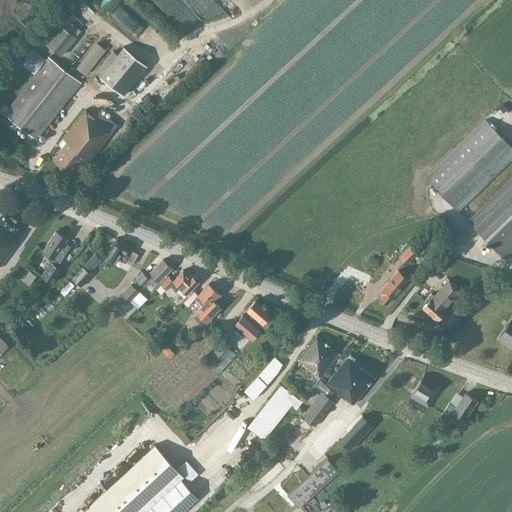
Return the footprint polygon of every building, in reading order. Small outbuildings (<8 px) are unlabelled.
[(165,0),(176,12),(184,5),(180,0),(165,0)] [(129,23),(137,9),(127,3),(119,17),(129,23)] [(55,20),(52,24),(40,39),(57,52),(72,33),(55,20)] [(78,64),(89,71),(107,43),(96,36),(78,64)] [(122,95),(146,66),(123,47),(106,67),(100,62),(92,71),(99,77),(122,95)] [(34,50),(22,65),(34,74),(3,113),(36,140),(82,82),(48,56),(46,59),(34,50)] [(166,91),(163,88),(166,85),(161,79),(139,99),(148,108),(166,91)] [(52,158),(72,174),(86,157),(90,160),(118,124),(99,109),(94,116),(85,109),(62,139),(66,142),(52,158)] [(458,212),(511,159),(511,147),(485,119),(425,177),(458,212)] [(503,258),(511,249),(511,177),(467,221),(503,258)] [(12,237),(23,224),(5,210),(0,215),(0,223),(6,228),(4,231),(0,228),(0,264),(18,241),(12,237)] [(70,246),(64,242),(67,238),(56,230),(42,252),(54,259),(59,262),(70,246)] [(138,254),(131,251),(133,247),(117,238),(106,257),(116,263),(118,258),(131,265),(138,254)] [(410,246),(398,257),(405,264),(417,253),(410,246)] [(158,282),(172,268),(162,258),(149,273),(147,275),(142,271),(135,279),(131,284),(131,283),(121,293),(137,309),(147,299),(139,291),(139,290),(143,286),(148,281),(154,287),(158,282)] [(50,262),(41,275),(50,281),(52,277),(55,278),(60,269),(50,262)] [(31,280),(38,270),(30,265),(24,275),(31,280)] [(82,267),(71,279),(80,288),(91,276),(82,267)] [(166,289),(170,285),(176,291),(179,288),(186,295),(199,282),(191,274),(189,276),(182,269),(173,279),(168,276),(161,285),(166,289)] [(387,303),(398,290),(397,289),(407,277),(400,271),(390,284),(387,281),(379,292),(382,295),(380,298),(387,303)] [(449,278),(441,286),(434,295),(431,293),(424,301),(426,303),(422,309),(436,321),(446,309),(445,308),(454,297),(462,289),(449,278)] [(197,294),(197,295),(195,297),(200,302),(202,304),(199,307),(195,311),(200,316),(207,322),(216,311),(220,308),(213,300),(220,293),(209,283),(197,294)] [(187,305),(195,297),(197,295),(197,294),(193,291),(183,302),(187,305)] [(258,327),(262,323),(270,313),(255,300),(246,309),(248,311),(244,315),(242,314),(234,324),(251,339),(260,329),(258,327)] [(511,316),(496,340),(511,350),(511,316)] [(316,379),(318,380),(320,378),(320,379),(340,354),(316,334),(297,359),(302,363),(301,365),(318,377),(316,379)] [(0,353),(8,345),(0,337),(0,353)] [(169,340),(163,345),(170,354),(176,350),(169,340)] [(220,374),(237,355),(227,347),(210,366),(220,374)] [(255,394),(285,359),(275,350),(246,386),(255,394)] [(353,404),(374,377),(347,355),(326,382),(322,379),(316,386),(321,390),(301,416),(315,426),(334,401),(334,402),(339,395),(344,399),(345,398),(353,404)] [(424,373),(410,397),(429,408),(442,385),(424,373)] [(298,397),(280,384),(247,426),(265,440),(298,397)] [(236,393),(247,402),(254,394),(242,385),(236,393)] [(465,392),(456,406),(449,402),(440,416),(448,420),(454,413),(464,420),(477,401),(465,392)] [(373,424),(362,414),(338,439),(349,450),(373,424)] [(428,432),(434,437),(439,432),(433,426),(428,432)] [(218,444),(223,449),(229,444),(224,438),(218,444)] [(181,511),(198,497),(195,493),(181,479),(184,476),(154,444),(80,511),(181,511)] [(327,457),(287,495),(298,507),(323,484),(324,485),(339,469),(327,457)] [(79,486),(99,470),(93,463),(74,480),(79,486)]
